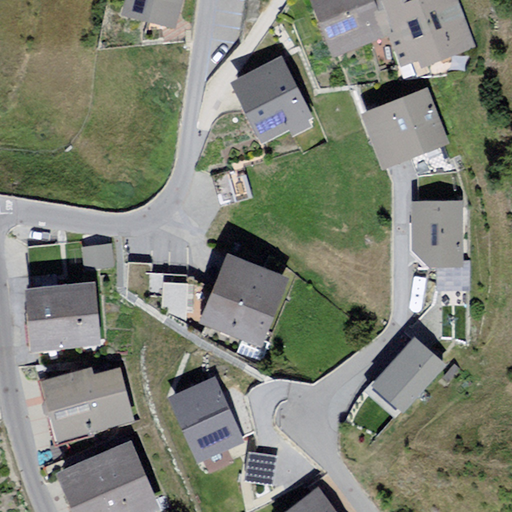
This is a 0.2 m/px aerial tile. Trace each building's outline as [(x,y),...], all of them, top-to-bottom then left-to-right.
[(184,0),(137,0),(133,16),(178,27),(184,0)] [(376,0),(318,0),(340,56),(394,36),(406,66),(424,59),(428,70),(475,52),(454,0),(387,0),(378,4),(376,0)] [(288,64),(240,87),(265,142),(314,119),(288,64)] [(428,96),(372,117),(390,166),(446,144),(428,96)] [(468,285),(466,192),(413,193),(415,258),(439,258),(440,286),(468,285)] [(114,240),(85,242),(87,267),(116,265),(114,240)] [(288,286),(236,264),(210,326),(262,347),(288,286)] [(98,290),(37,295),(41,350),(102,346),(98,290)] [(446,368),(419,345),(379,390),(406,414),(446,368)] [(50,391),(65,441),(132,421),(119,378),(99,384),(97,377),(50,391)] [(221,381),(178,400),(207,465),(249,446),(221,381)] [(136,453),(72,477),(85,511),(152,511),(158,510),(136,453)] [(281,460),(254,457),(251,483),(278,487),(281,460)] [(340,511),(329,495),(303,511),(340,511)]
